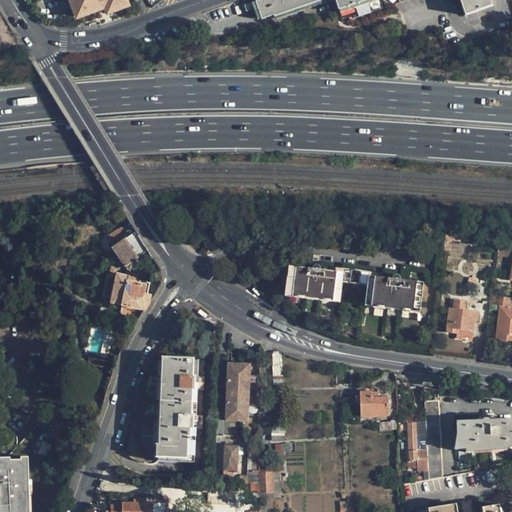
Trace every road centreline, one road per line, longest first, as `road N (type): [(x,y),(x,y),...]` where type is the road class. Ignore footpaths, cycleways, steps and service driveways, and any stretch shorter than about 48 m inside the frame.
road 1 (motorway): [(511,106),(187,93),(0,109)]
road 2 (motorway): [(0,144),(176,131),(511,146)]
road 3 (secondary): [(188,273),(243,314),(330,351),(511,378)]
road 4 (secondary): [(36,45),(129,202),(188,273)]
road 5 (unclassified): [(188,273),(129,361),(75,511)]
road 6 (unknown): [(188,273),(224,253),(314,247),(428,259)]
road 7 (residential): [(36,45),(128,29),(212,0)]
